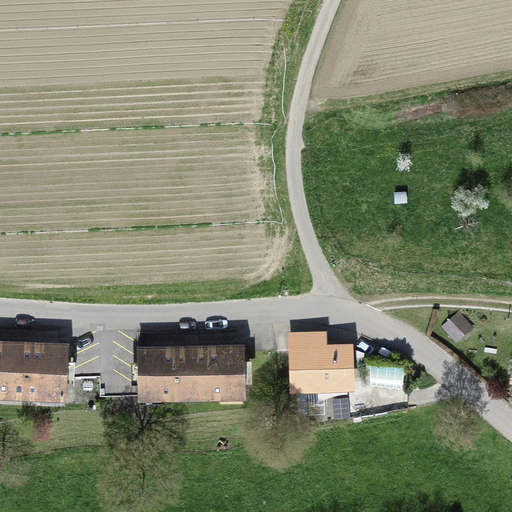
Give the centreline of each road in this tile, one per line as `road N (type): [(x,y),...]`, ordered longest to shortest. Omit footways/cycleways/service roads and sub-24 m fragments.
road 1 (residential): [(360,309),(159,322),(0,313)]
road 2 (unclassified): [(334,0),(297,103),(293,171),(316,259),(342,299),(360,309)]
road 3 (unclassified): [(360,309),(422,346),(511,427)]
